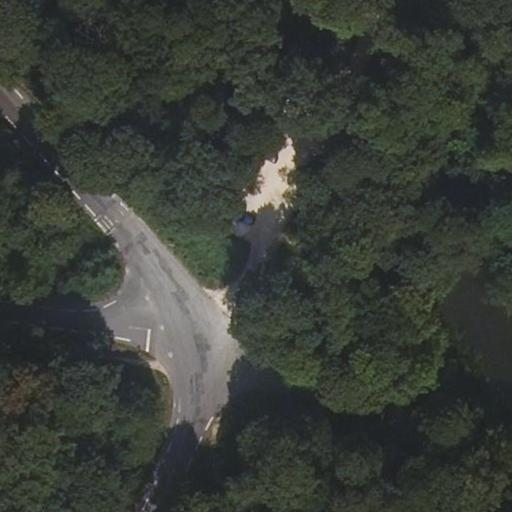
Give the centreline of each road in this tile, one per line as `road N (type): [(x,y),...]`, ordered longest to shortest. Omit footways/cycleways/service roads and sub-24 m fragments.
road 1 (unclassified): [(198,337),(118,227),(0,96)]
road 2 (track): [(198,337),(443,454)]
road 3 (unclassified): [(198,337),(262,232),(314,117)]
road 4 (unclassified): [(0,310),(198,337)]
road 5 (unclassified): [(157,511),(192,431),(198,337)]
road 6 (track): [(314,117),(360,0)]
